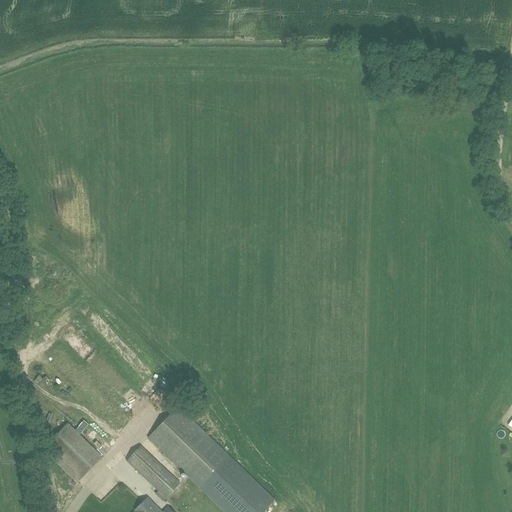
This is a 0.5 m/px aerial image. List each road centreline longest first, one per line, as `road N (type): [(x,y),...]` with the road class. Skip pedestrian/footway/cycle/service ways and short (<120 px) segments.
road 1 (track): [(0,202),(14,242),(15,344),(43,511)]
road 2 (track): [(511,73),(496,171),(511,220)]
